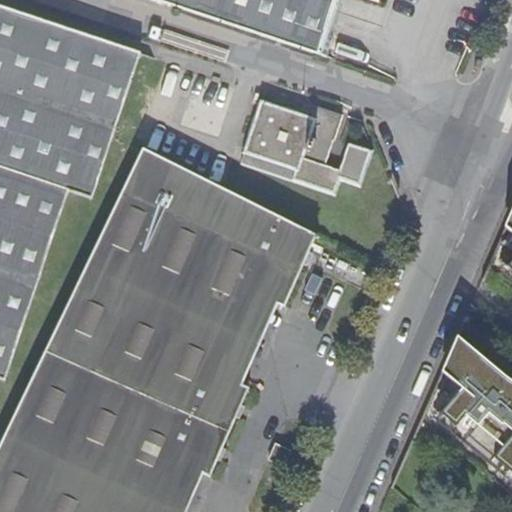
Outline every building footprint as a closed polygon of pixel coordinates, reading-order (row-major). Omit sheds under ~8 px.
[(156,0),(320,53),(338,0),(156,0)] [(0,7),(0,12),(140,57),(141,54),(0,7)] [(93,198),(140,57),(0,12),(0,378),(4,380),(70,191),(93,198)] [(236,153),(289,172),(287,181),(331,196),(338,182),(357,188),(372,149),(346,140),(336,170),(322,165),(339,115),(308,105),(305,114),(255,98),(236,153)] [(152,511),(174,463),(200,474),(205,476),(208,470),(213,459),(211,459),(211,458),(214,451),(216,447),(218,447),(221,440),(232,416),(230,414),(235,404),(238,405),(245,388),(238,385),(214,374),(251,291),(274,302),(281,305),(299,264),(297,263),(303,251),(305,251),(312,232),(141,148),(0,443),(0,511),(152,511)] [(511,204),(502,228),(505,231),(511,236),(511,259),(504,268),(511,274),(511,204)] [(310,253),(305,251),(303,251),(297,263),(299,264),(304,266),(310,253)] [(238,385),(274,302),(251,291),(214,374),(238,385)] [(456,341),(453,339),(438,372),(441,375),(459,390),(456,394),(455,393),(437,415),(511,477),(511,386),(501,379),(456,341)] [(242,407),(238,405),(235,404),(230,414),(232,416),(237,417),(242,407)] [(282,461),(286,453),(288,449),(272,443),(265,459),(280,466),(282,461)] [(222,450),(218,447),(216,447),(214,451),(211,458),(211,459),(213,459),(218,461),(222,450)] [(292,456),(286,453),(282,461),(288,463),(292,456)] [(182,511),(200,474),(174,463),(152,511),(182,511)]
